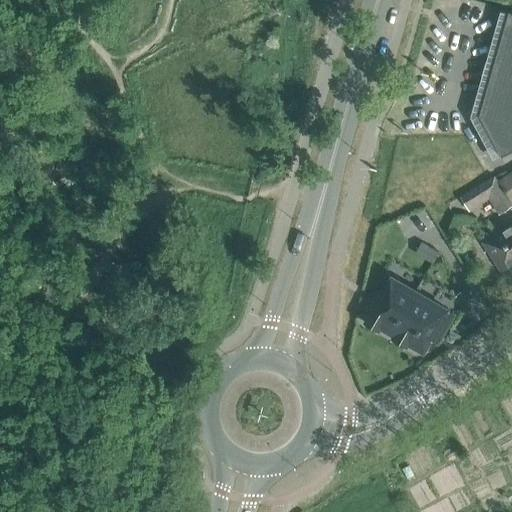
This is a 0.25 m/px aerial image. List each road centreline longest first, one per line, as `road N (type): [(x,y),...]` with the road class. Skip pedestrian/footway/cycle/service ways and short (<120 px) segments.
road 1 (secondary): [(276,362),(379,0)]
road 2 (unclassified): [(315,423),(347,432),(374,427),(511,340)]
road 3 (secondary): [(276,362),(229,372),(211,399),(213,431),(247,464)]
